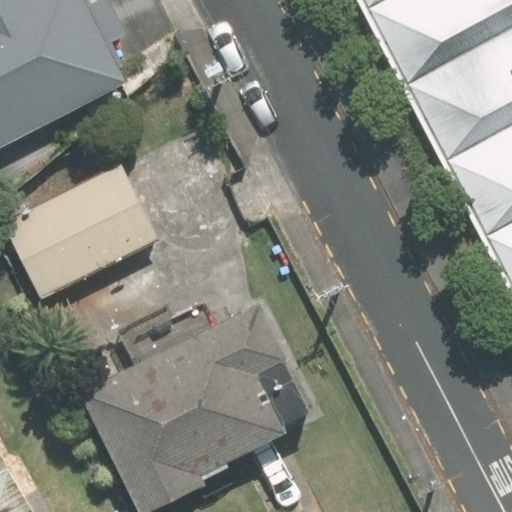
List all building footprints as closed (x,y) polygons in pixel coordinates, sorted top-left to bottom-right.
[(0,0),(0,151),(131,82),(87,0),(0,0)] [(511,0),(360,0),(511,289),(511,0)] [(124,162),(4,222),(44,300),(164,240),(124,162)] [(80,391),(141,511),(149,511),(292,440),(263,383),(297,366),(263,299),(80,391)] [(0,354),(0,412),(25,399),(0,354)] [(0,460),(0,511),(119,511),(117,507),(107,511),(43,511),(10,455),(0,460)]
